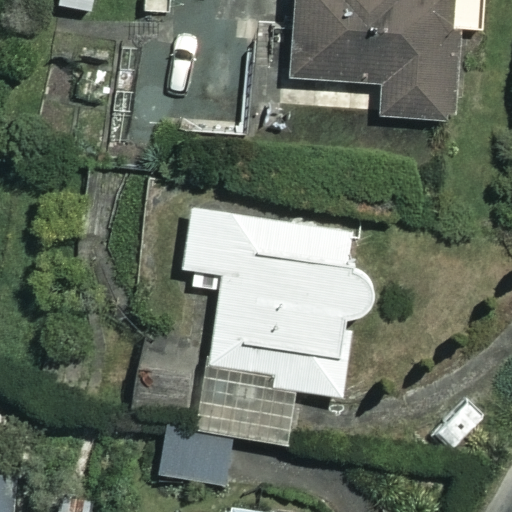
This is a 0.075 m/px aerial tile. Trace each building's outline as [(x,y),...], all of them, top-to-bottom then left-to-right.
[(100,0),(56,0),(56,3),(100,8),(100,0)] [(292,0),(291,69),(380,71),(380,107),(454,108),(456,21),(481,21),(481,0),(292,0)] [(350,221),(190,198),(181,261),(219,266),(196,423),(288,436),(296,381),(339,387),(351,302),(369,305),(374,267),(344,263),(350,221)] [(128,339),(94,334),(90,362),(50,356),(46,383),(120,394),(128,339)] [(226,432),(163,425),(159,469),(221,476),(226,432)] [(0,511),(14,511),(16,467),(0,466),(0,511)] [(328,511),(329,511),(227,500),(225,511),(328,511)]
